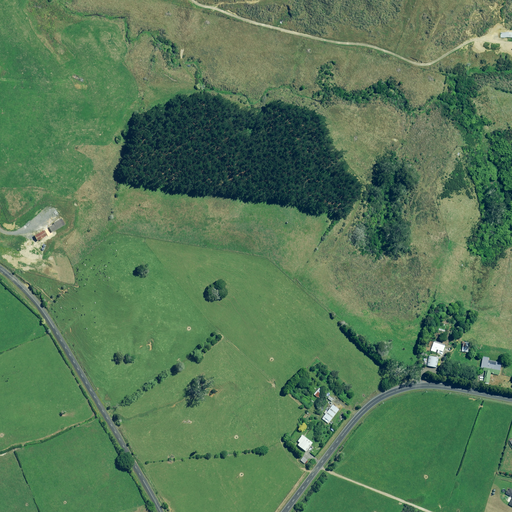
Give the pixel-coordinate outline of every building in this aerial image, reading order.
[(444,346),(433,342),(430,351),(435,352),(436,349),(443,352),(444,346)] [(438,358),(428,356),(426,366),(436,368),(438,358)] [(488,358),(482,357),(480,368),(483,368),(482,371),(485,371),(483,382),(486,382),(485,384),(488,384),(490,374),(498,375),(501,363),(496,362),(495,365),(487,364),(488,358)] [(322,395),(317,391),(313,394),(318,399),(322,395)] [(339,410),(332,405),(327,412),(325,411),(324,413),(325,414),(321,419),(328,423),(339,410)] [(301,437),(298,442),(300,443),(298,446),(304,451),(309,444),(301,437)]
